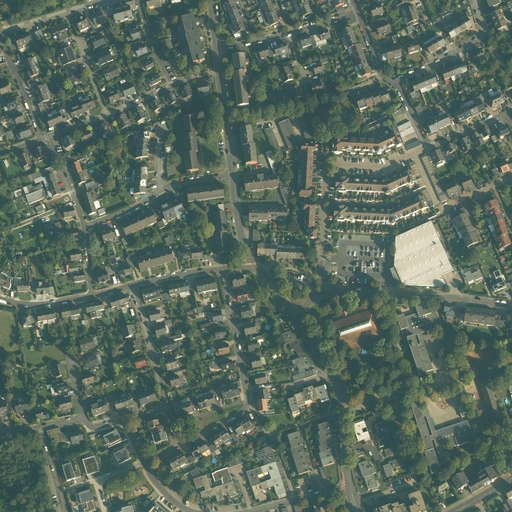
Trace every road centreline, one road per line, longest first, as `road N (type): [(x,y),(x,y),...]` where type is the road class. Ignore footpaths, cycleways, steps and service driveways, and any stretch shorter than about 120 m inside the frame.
road 1 (residential): [(222,269),(248,400),(237,415),(176,445)]
road 2 (residential): [(326,292),(511,306)]
road 3 (residential): [(322,231),(326,163),(380,167),(419,150)]
road 4 (residential): [(395,80),(428,146),(507,111)]
road 5 (residential): [(475,0),(484,31),(395,80)]
road 6 (residential): [(134,285),(167,408)]
